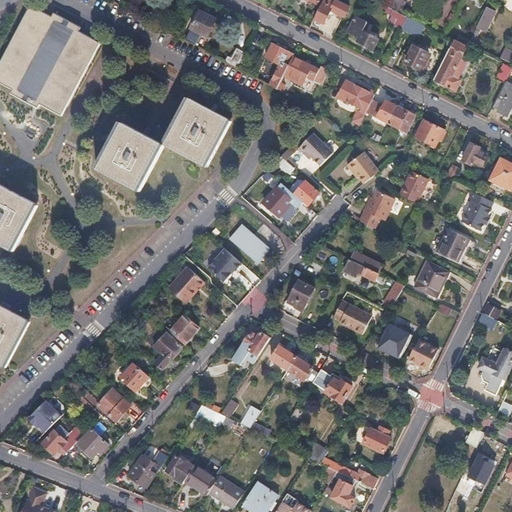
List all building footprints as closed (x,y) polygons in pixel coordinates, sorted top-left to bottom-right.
[(328,0),(327,3),(323,1),(314,19),(324,24),(330,10),(345,18),(349,9),(330,0),(328,0)] [(400,0),(389,0),(387,6),(390,7),(395,10),(400,0)] [(41,102),(62,113),(99,42),(79,31),(81,27),(54,13),(52,16),(32,6),(0,67),(0,80),(14,88),(12,91),(39,106),(41,102)] [(390,7),(386,14),(398,20),(395,26),(401,29),(407,16),(395,10),(390,7)] [(495,12),(487,7),(476,28),(485,33),(495,12)] [(216,18),(200,9),(191,27),(207,36),(216,18)] [(366,22),(354,16),(347,31),(359,37),(357,41),(375,50),(380,39),(362,30),(366,22)] [(408,16),(407,16),(401,29),(415,36),(421,23),(408,16)] [(467,47),(454,40),(434,80),(455,91),(460,80),(457,79),(465,63),(461,60),(467,47)] [(273,41),(265,56),(279,64),(269,84),(277,88),(284,75),(293,55),(294,53),(273,41)] [(409,54),(411,55),(406,64),(419,70),(421,67),(424,69),(427,62),(424,60),(428,52),(413,45),(409,54)] [(244,53),(237,49),(232,58),(229,56),(226,60),(237,66),(244,53)] [(319,69),(293,55),(284,75),(303,85),(307,77),(313,80),(319,69)] [(511,70),(503,66),(496,79),(504,84),(505,81),(511,70)] [(345,79),(337,95),(357,106),(352,114),(362,119),(366,111),(372,99),(375,94),(345,79)] [(511,84),(505,81),(504,84),(492,106),(499,110),(497,112),(506,116),(511,103),(511,84)] [(166,144),(205,165),(230,119),(191,99),(166,144)] [(372,99),(366,111),(388,122),(397,105),(386,100),(383,105),(372,99)] [(414,114),(397,105),(388,122),(405,132),(414,114)] [(443,129),(424,120),(415,136),(434,146),(443,129)] [(98,168),(136,189),(160,142),(123,122),(98,168)] [(313,133),(298,149),(304,154),(306,152),(312,158),(318,163),(330,150),(313,133)] [(480,148),(471,143),(462,160),(471,165),(473,161),(482,165),(487,155),(478,150),(480,148)] [(361,150),(345,163),(351,170),(353,169),(356,173),(363,183),(369,178),(378,171),(361,150)] [(280,157),(274,163),(279,167),(280,166),(289,174),(294,168),(280,157)] [(511,185),(511,163),(502,158),(492,177),(511,188),(511,185)] [(272,165),(266,171),(275,178),(280,172),(272,165)] [(457,170),(451,166),(446,177),(452,180),(457,170)] [(430,180),(412,171),(400,194),(419,203),(430,180)] [(305,182),(295,193),(309,204),(318,193),(305,182)] [(296,207),(301,201),(281,183),(264,203),(279,215),(290,201),(296,207)] [(0,243),(12,250),(35,204),(0,184),(0,243)] [(372,205),(370,204),(364,218),(384,193),(380,191),(375,200),(372,205)] [(397,200),(384,193),(364,218),(361,221),(376,229),(381,218),(386,221),(397,200)] [(468,201),(471,202),(462,221),(481,231),(485,224),(488,218),(491,211),(490,211),(492,205),(475,195),(472,194),(468,201)] [(237,220),(224,234),(260,264),(272,249),(237,220)] [(469,239),(450,229),(438,252),(458,262),(469,239)] [(243,263),(226,248),(209,268),(225,282),(232,273),(231,272),(234,269),(237,271),(243,263)] [(355,251),(351,259),(379,273),(383,265),(355,251)] [(351,259),(345,272),(351,275),(357,278),(359,274),(375,282),(379,273),(351,259)] [(450,270),(428,259),(415,284),(437,295),(450,270)] [(205,282),(187,267),(169,289),(184,302),(189,297),(191,299),(205,282)] [(314,289),(299,281),(288,302),(296,306),(295,307),(299,309),(303,311),(314,289)] [(402,284),(399,283),(388,299),(394,303),(403,289),(405,286),(402,284)] [(158,290),(153,295),(159,300),(160,299),(164,303),(168,298),(158,290)] [(372,316),(342,300),(334,316),(341,320),(339,322),(351,328),(363,334),(372,316)] [(441,303),(439,307),(437,310),(448,316),(452,309),(441,303)] [(487,303),(482,312),(489,316),(496,320),(500,310),(487,303)] [(0,362),(4,365),(28,319),(0,304),(0,362)] [(489,316),(482,312),(478,322),(491,329),(496,320),(489,316)] [(200,328),(185,316),(171,331),(186,344),(200,328)] [(129,325),(126,322),(119,330),(122,332),(129,325)] [(411,334),(388,323),(377,346),(383,349),(391,353),(400,357),(406,346),(411,334)] [(257,337),(250,332),(242,346),(258,356),(270,338),(260,332),(259,334),(257,337)] [(183,347),(167,334),(155,348),(164,355),(156,364),(163,370),(183,347)] [(416,347),(415,346),(409,359),(417,362),(425,366),(430,355),(434,357),(438,349),(419,340),(416,347)] [(287,351),(279,346),(270,359),(287,369),(295,356),(287,351)] [(493,395),(499,384),(503,387),(506,382),(503,380),(511,361),(511,352),(507,350),(503,351),(496,365),(483,358),(478,368),(484,371),(481,376),(483,380),(488,383),(485,390),(489,393),(493,395)] [(153,362),(145,355),(137,364),(145,372),(153,362)] [(317,374),(311,370),(312,367),(304,362),(295,356),(287,369),(303,381),(306,378),(312,382),(317,374)] [(137,364),(136,364),(123,379),(137,392),(143,386),(147,389),(155,380),(145,372),(137,364)] [(317,374),(312,382),(325,391),(325,392),(340,402),(351,385),(346,382),(341,379),(339,381),(321,369),(317,374)] [(86,400),(88,402),(97,409),(100,406),(119,422),(133,406),(114,390),(102,404),(91,395),(86,400)] [(31,424),(43,434),(61,416),(42,400),(24,418),(31,424)] [(230,400),(225,408),(221,414),(226,417),(229,418),(238,404),(230,400)] [(91,412),(89,414),(98,421),(103,415),(97,409),(88,402),(85,406),(91,412)] [(225,408),(215,403),(211,410),(221,414),(225,408)] [(260,410),(251,405),(239,423),(249,428),(252,423),(260,410)] [(302,411),(296,408),(284,427),(289,431),(302,411)] [(211,412),(208,416),(217,421),(219,416),(211,412)] [(226,417),(222,425),(245,437),(250,429),(249,428),(239,423),(229,418),(226,417)] [(362,418),(351,437),(383,453),(390,438),(385,434),(387,429),(383,427),(379,425),(379,426),(377,425),(375,429),(369,427),(371,423),(362,418)] [(252,423),(249,428),(250,429),(260,433),(262,428),(252,423)] [(86,434),(77,426),(65,438),(56,431),(43,445),(50,451),(54,454),(58,450),(59,452),(63,449),(68,454),(86,434)] [(482,433),(473,427),(465,442),(475,447),(482,433)] [(110,444),(93,429),(79,445),(87,452),(94,459),(102,449),(104,451),(110,444)] [(245,437),(244,439),(262,448),(268,437),(260,433),(250,429),(245,437)] [(328,450),(313,443),(306,456),(311,458),(320,463),(327,453),(328,450)] [(169,456),(170,453),(163,448),(154,462),(144,455),(131,476),(140,482),(149,488),(169,456)] [(488,457),(478,452),(467,475),(484,483),(493,464),(486,461),(488,457)] [(327,453),(320,463),(331,468),(337,471),(356,480),(373,489),(378,479),(327,453)] [(183,462),(176,458),(167,473),(170,475),(174,478),(175,476),(184,482),(185,480),(192,470),(182,464),(183,462)] [(195,464),(192,470),(185,480),(196,487),(208,495),(209,493),(218,479),(195,464)] [(337,471),(331,468),(317,490),(323,494),(334,477),(337,471)] [(334,477),(339,480),(331,497),(350,507),(355,497),(349,494),(356,480),(337,471),(334,477)] [(220,476),(218,479),(209,493),(221,501),(233,509),(244,492),(220,476)] [(259,482),(245,504),(255,510),(257,511),(267,511),(279,495),(259,482)] [(55,511),(49,509),(42,506),(48,493),(33,487),(22,511),(55,511)] [(297,502),(287,495),(275,511),(310,511),(303,508),(296,504),(297,502)]
